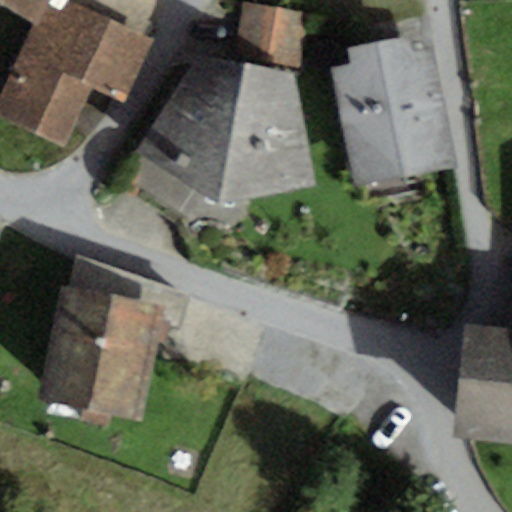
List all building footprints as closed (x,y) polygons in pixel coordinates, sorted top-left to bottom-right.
[(0,0),(0,18),(26,36),(49,0),(0,0)] [(315,35),(233,17),(224,59),(305,77),(315,35)] [(68,19),(45,22),(1,127),(65,153),(90,92),(123,106),(146,51),(68,19)] [(350,78),(329,81),(348,199),(451,183),(432,62),(407,66),(405,50),(347,59),(350,78)] [(291,86),(187,60),(142,175),(198,217),(310,201),(291,86)] [(88,304),(171,327),(178,302),(95,279),(88,304)] [(148,321),(47,297),(21,406),(122,431),(148,321)] [(511,341),(466,336),(453,447),(511,454),(511,341)]
